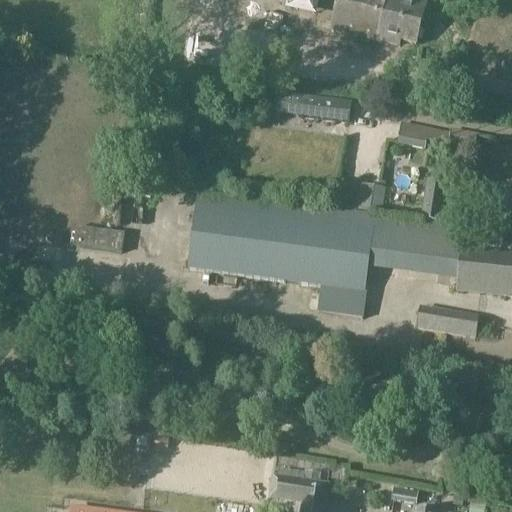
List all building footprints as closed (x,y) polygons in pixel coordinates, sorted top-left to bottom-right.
[(337,0),(330,30),(398,47),(399,41),(417,46),(428,2),(418,0),(337,0)] [(351,103),(277,93),(274,113),(348,123),(351,103)] [(402,125),(398,144),(424,150),(425,145),(448,150),(449,147),(474,152),(476,136),(451,131),(450,135),(428,131),(402,125)] [(445,184),(427,181),(420,221),(438,224),(445,184)] [(362,186),(357,213),(382,217),(386,190),(362,186)] [(196,208),(188,272),(320,289),(318,314),(363,322),(367,295),(363,295),(366,271),(371,231),(196,208)] [(458,269),(456,293),(511,298),(511,255),(460,251),(461,237),(445,235),(441,267),(458,269)] [(477,320),(421,311),(417,330),(474,339),(477,320)] [(154,451),(166,453),(167,440),(155,439),(154,451)] [(324,511),(328,489),(273,478),(269,500),(302,505),(301,511),(324,511)] [(479,489),(478,498),(487,500),(489,491),(479,489)] [(392,503),(417,507),(419,494),(393,490),(392,503)] [(454,497),(453,507),(462,509),(464,499),(454,497)] [(484,511),(486,506),(470,503),(469,511),(484,511)]
